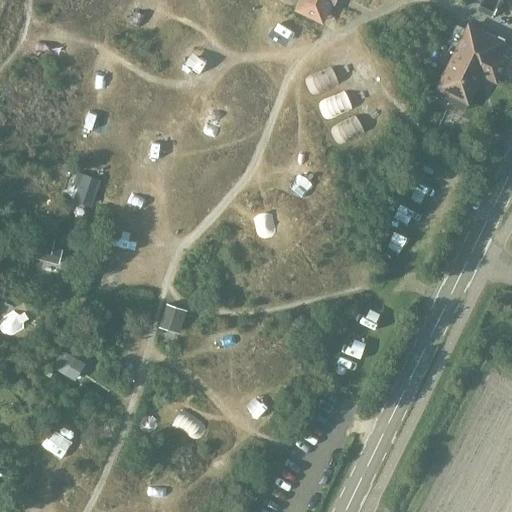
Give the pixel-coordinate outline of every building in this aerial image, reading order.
[(316,20),(320,11),(325,13),(331,0),(300,0),(300,1),(305,3),(300,13),(316,20)] [(455,48),(435,87),(467,103),(481,75),(494,81),(502,64),(500,57),(495,54),(501,42),(467,26),(465,29),(455,25),(446,43),(455,48)] [(76,186),(72,200),(89,205),(97,182),(75,174),(71,184),(76,186)] [(57,265),(60,250),(52,248),(53,241),(39,237),(33,259),(57,265)] [(164,305),(157,328),(177,335),(184,311),(164,305)] [(64,352),(52,370),(72,381),(83,364),(64,352)]
